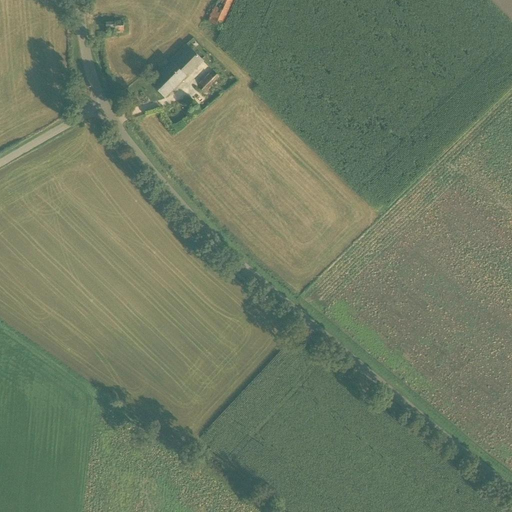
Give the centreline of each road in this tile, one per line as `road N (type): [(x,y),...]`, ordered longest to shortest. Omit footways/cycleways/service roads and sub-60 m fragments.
road 1 (unclassified): [(511,479),(232,257),(135,146),(105,99)]
road 2 (unclassified): [(0,161),(105,99)]
